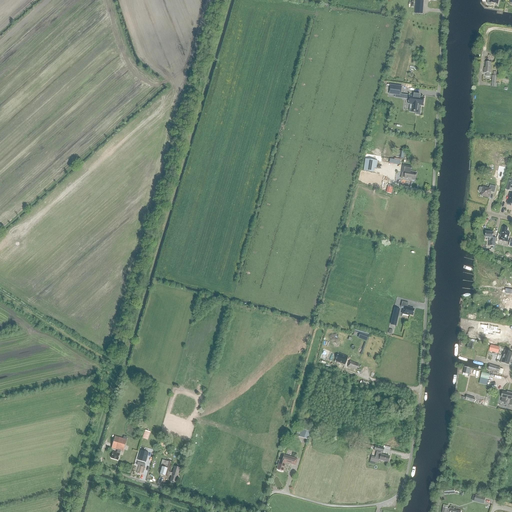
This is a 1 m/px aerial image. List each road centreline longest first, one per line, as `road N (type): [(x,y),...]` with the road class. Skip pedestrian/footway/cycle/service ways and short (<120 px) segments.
road 1 (unclassified): [(262,511),(273,491),(358,506),(389,500),(402,488),(419,399),(443,0)]
road 2 (unclassified): [(101,454),(106,469),(232,511)]
road 3 (track): [(0,294),(119,368)]
